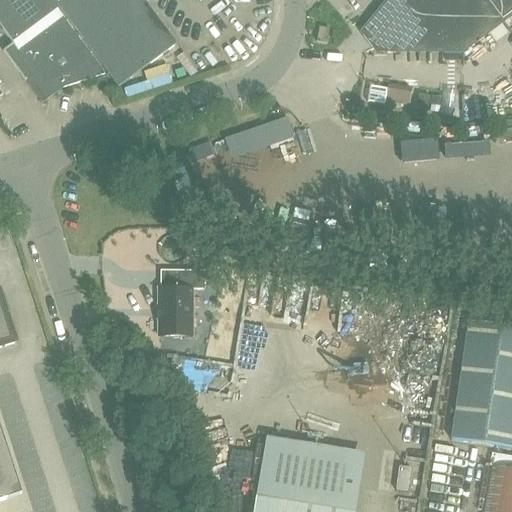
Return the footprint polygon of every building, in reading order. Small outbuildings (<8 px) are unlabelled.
[(104,74),(57,11),(48,0),(0,0),(0,96),(2,95),(0,92),(0,28),(12,44),(7,48),(3,51),(24,81),(29,77),(39,90),(42,95),(104,74)] [(51,0),(117,89),(176,45),(142,0),(51,0)] [(511,12),(511,0),(390,0),(364,33),(373,45),(376,50),(461,50),(511,12)] [(329,29),(318,27),(316,42),(326,44),(329,29)] [(235,266),(232,289),(247,291),(250,268),(235,266)] [(192,288),(204,288),(204,271),(160,270),(160,289),(158,289),(158,307),(157,307),(157,318),(158,318),(158,336),(192,336),(192,288)] [(0,347),(13,343),(0,302),(0,347)] [(511,328),(478,323),(466,322),(456,392),(455,403),(449,440),(457,442),(511,449),(511,328)] [(0,498),(14,493),(0,448),(0,498)] [(511,511),(511,456),(491,454),(481,511),(511,511)] [(331,511),(252,499),(249,511),(331,511)]
